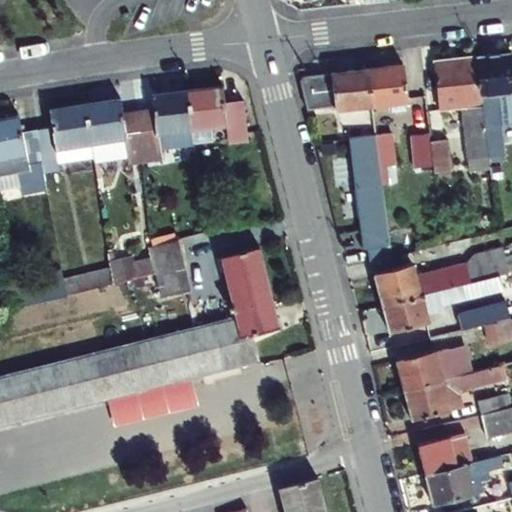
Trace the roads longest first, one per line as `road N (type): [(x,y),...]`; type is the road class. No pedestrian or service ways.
road 1 (residential): [(265,39),(382,511)]
road 2 (residential): [(0,75),(265,39)]
road 3 (residential): [(265,39),(511,12)]
